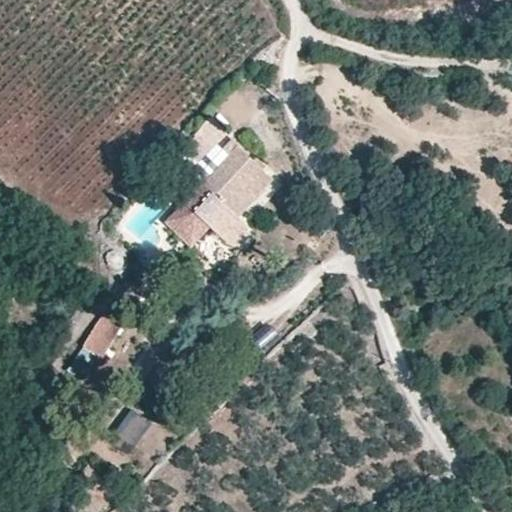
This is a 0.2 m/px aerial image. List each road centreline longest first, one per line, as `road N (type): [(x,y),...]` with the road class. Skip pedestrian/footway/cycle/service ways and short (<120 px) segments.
road 1 (track): [(491,511),(311,140),(296,19),(281,0)]
road 2 (track): [(511,57),(439,61),(298,37)]
